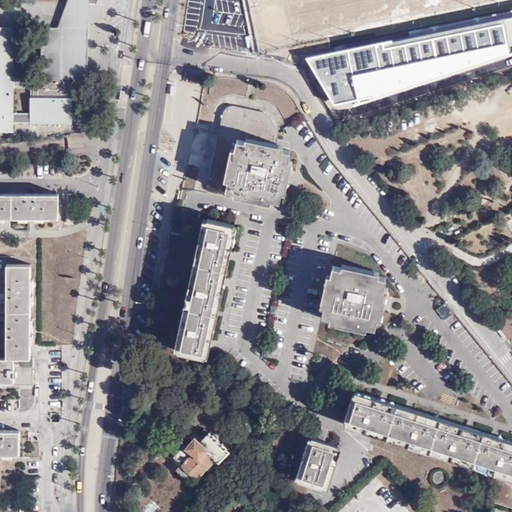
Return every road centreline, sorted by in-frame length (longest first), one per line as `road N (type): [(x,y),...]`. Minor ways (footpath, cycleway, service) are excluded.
road 1 (residential): [(163,54),(288,78),(345,166),(511,369)]
road 2 (secondary): [(102,511),(163,54)]
road 3 (secondary): [(123,186),(79,511)]
road 4 (secondary): [(150,0),(123,186)]
road 5 (residential): [(123,186),(0,188)]
